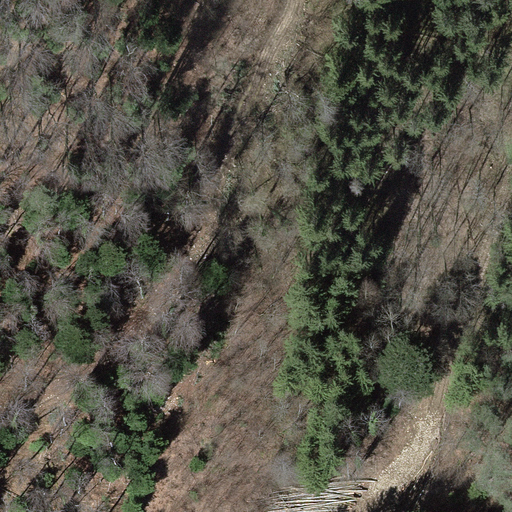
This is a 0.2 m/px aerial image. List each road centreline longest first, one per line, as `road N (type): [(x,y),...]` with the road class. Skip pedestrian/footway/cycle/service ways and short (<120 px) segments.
road 1 (track): [(289,0),(150,316),(73,380),(0,421)]
road 2 (track): [(382,511),(423,451),(448,384),(511,151)]
road 3 (track): [(511,465),(382,511)]
